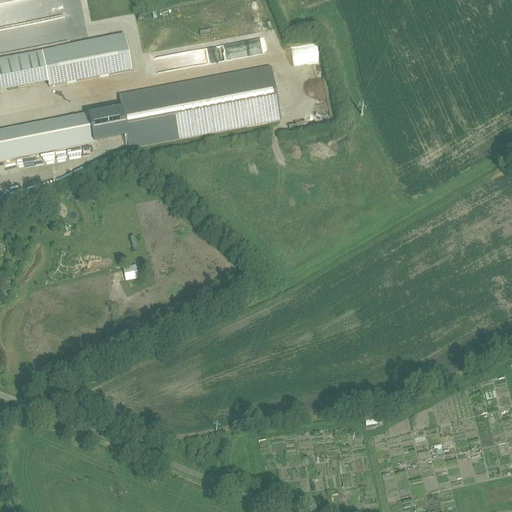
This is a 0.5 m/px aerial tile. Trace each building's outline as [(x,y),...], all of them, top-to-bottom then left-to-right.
[(131,70),(124,36),(0,58),(0,91),(48,83),(49,86),(131,70)] [(259,39),(240,42),(242,56),(261,53),(259,39)] [(216,48),(153,57),(155,71),(218,63),(216,48)] [(269,68),(119,97),(125,123),(121,124),(123,132),(126,131),(129,149),(280,120),(269,68)] [(89,115),(0,131),(0,160),(94,143),(89,115)] [(135,264),(122,268),(126,281),(139,278),(135,264)] [(366,426),(380,424),(379,414),(364,417),(366,426)]
